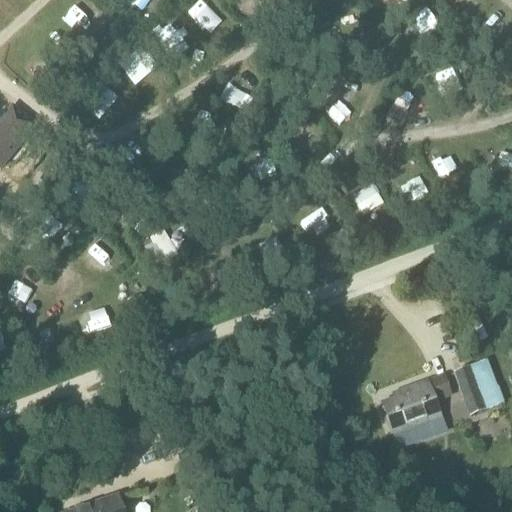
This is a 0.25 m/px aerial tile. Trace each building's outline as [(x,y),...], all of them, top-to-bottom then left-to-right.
[(0,121),(0,174),(36,131),(9,110),(0,121)] [(502,406),(485,363),(453,375),(462,401),(456,404),(459,414),(468,411),(470,418),(502,406)] [(427,384),(394,397),(396,401),(381,407),(391,434),(392,433),(396,443),(420,434),(418,430),(442,422),(427,384)] [(185,473),(208,466),(202,448),(179,455),(185,473)] [(437,497),(452,498),(454,499),(455,486),(438,485),(437,497)] [(121,511),(117,499),(78,511),(121,511)]
